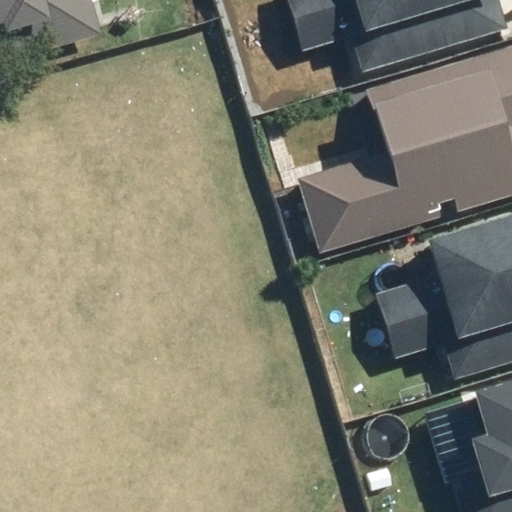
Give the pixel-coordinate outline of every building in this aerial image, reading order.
[(0,0),(0,62),(92,38),(82,0),(0,0)] [(274,0),(292,56),(488,0),(274,0)] [(283,186),(305,261),(511,199),(511,44),(352,92),(372,160),(283,186)] [(367,299),(386,365),(511,328),(511,214),(406,245),(417,284),(367,299)] [(511,383),(459,398),(471,441),(452,446),(468,503),(511,490),(511,383)]
